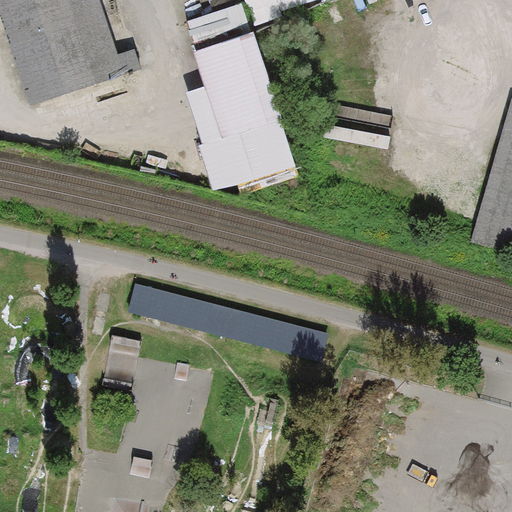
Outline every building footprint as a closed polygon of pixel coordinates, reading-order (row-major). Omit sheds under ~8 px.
[(0,0),(0,11),(32,105),(142,68),(136,48),(120,54),(101,0),(0,0)] [(242,0),(208,0),(212,12),(186,23),(197,51),(255,34),(243,2),(242,0)] [(276,0),(248,0),(243,2),(255,34),(282,19),(276,0)] [(255,34),(197,51),(225,136),(282,118),(255,34)] [(215,139),(230,185),(296,164),(282,118),(225,136),(215,139)] [(511,123),(475,242),(511,253),(511,123)] [(138,285),(129,313),(321,361),(329,334),(138,285)]
